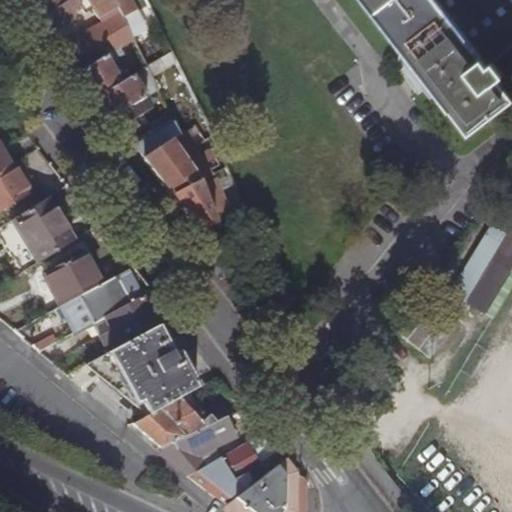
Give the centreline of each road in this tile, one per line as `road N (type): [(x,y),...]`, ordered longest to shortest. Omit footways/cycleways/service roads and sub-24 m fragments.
road 1 (tertiary): [(0,46),(365,511)]
road 2 (secondary): [(138,511),(0,445)]
